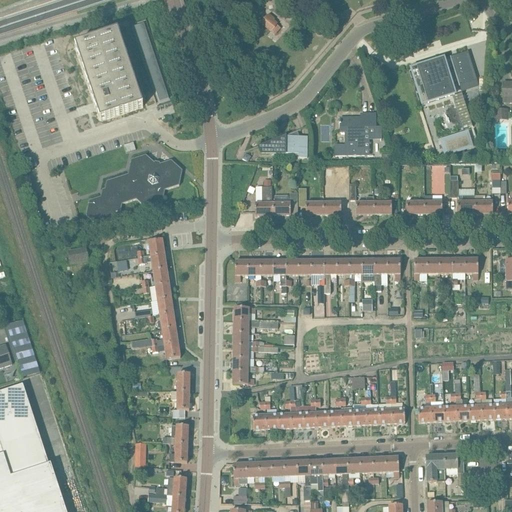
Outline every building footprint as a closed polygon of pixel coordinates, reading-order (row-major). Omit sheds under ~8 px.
[(267,14),(259,23),(274,36),(282,28),(267,14)] [(144,24),(134,27),(159,103),(169,99),(144,24)] [(118,32),(75,47),(100,122),(143,108),(118,32)] [(443,60),(417,69),(428,104),(454,95),(445,65),(452,63),(459,86),(476,81),(468,53),(451,58),(451,60),(444,62),(443,60)] [(511,84),(503,84),(503,104),(511,103),(511,84)] [(462,94),(453,97),(464,130),(472,127),(462,94)] [(508,110),(494,110),(494,122),(509,121),(508,110)] [(375,131),(375,125),(375,115),(361,116),(361,120),(340,120),(340,123),(339,123),(339,125),(340,125),(341,134),(347,134),(347,141),(345,141),(345,147),(335,147),(335,157),(356,157),(356,151),(365,151),(364,131),(375,131)] [(474,149),(468,131),(439,141),(445,158),(474,149)] [(307,159),(307,148),(307,138),(299,138),(297,133),(259,148),(262,157),(286,158),(286,155),(299,155),(299,159),(307,159)] [(155,164),(154,164),(146,156),(131,161),(128,176),(136,201),(147,211),(162,206),(165,191),(179,187),(183,172),(171,162),(159,165),(155,164)] [(381,156),(382,164),(389,164),(389,156),(381,156)] [(511,173),(508,169),(503,174),(508,179),(511,174),(511,173)] [(492,175),(491,175),(491,181),(492,181),(492,195),(500,195),(500,183),(500,175),(492,175)] [(122,205),(136,201),(128,176),(107,183),(103,197),(89,202),(86,217),(97,227),(119,220),(122,205)] [(450,182),(449,182),(449,199),(458,199),(458,203),(457,203),(457,216),(475,215),(475,197),(463,197),(459,197),(459,182),(457,182),(451,182),(450,182)] [(323,199),(323,190),(323,187),(313,187),(313,199),(323,199)] [(256,205),(255,205),(255,217),(273,217),(273,205),(272,205),(272,189),(262,189),(262,205),(256,205)] [(366,203),(356,204),(356,216),(374,216),(374,189),(373,189),(373,199),(366,199),(366,203)] [(392,203),(382,204),(381,189),(374,189),(374,216),(392,216),(392,203)] [(341,204),(333,204),(333,199),(334,199),(334,190),(323,190),(323,199),(323,204),(323,217),(341,217),(341,204)] [(290,205),(273,205),(273,217),(291,217),(291,205),(298,205),(298,195),(290,195),(290,205)] [(493,203),(485,203),(485,197),(475,197),(475,215),(493,215),(493,203)] [(442,203),(432,203),(432,198),(424,198),(424,203),(424,216),(442,216),(442,203)] [(407,216),(424,216),(424,203),(407,203),(407,216)] [(306,217),(323,217),(323,204),(306,204),(306,217)] [(165,256),(163,241),(148,243),(151,258),(165,256)] [(88,262),(87,256),(86,250),(68,253),(70,265),(88,262)] [(167,271),(165,256),(151,258),(153,273),(167,271)] [(111,273),(127,271),(126,261),(110,263),(111,273)] [(362,284),(375,283),(375,261),(362,262),(362,276),(362,284)] [(381,276),(387,276),(387,261),(375,261),(375,283),(375,301),(383,301),(382,287),(381,287),(381,276)] [(401,282),(400,261),(387,261),(387,276),(395,276),(395,282),(401,282)] [(419,276),(427,276),(427,261),(414,261),(414,282),(419,282),(419,276)] [(427,276),(440,276),(440,261),(427,261),(427,276)] [(440,276),(452,276),(452,261),(440,261),(440,276)] [(452,276),(465,276),(465,261),(452,261),(452,276)] [(478,282),(478,271),(478,261),(465,261),(465,276),(473,276),(473,282),(478,282)] [(261,288),(261,282),(261,277),(261,262),(248,263),(248,278),(256,277),(256,288),(261,288)] [(261,277),(273,277),(273,262),(261,262),(261,277)] [(287,288),(287,282),(287,277),(286,262),(273,262),(273,277),(280,277),(280,288),(281,288),(281,295),(287,295),(287,288)] [(291,277),(299,277),(299,262),(286,262),(287,277),(291,277)] [(299,277),(311,277),(311,262),(299,262),(299,277)] [(311,277),(324,277),(324,262),(311,262),(311,277)] [(330,277),(337,277),(337,262),(324,262),(324,277),(324,282),(324,296),(331,296),(330,277)] [(337,277),(349,277),(349,262),(337,262),(337,277)] [(349,277),(362,276),(362,262),(349,262),(349,277)] [(240,278),(248,278),(248,263),(235,263),(235,284),(241,284),(240,278)] [(169,285),(167,271),(153,273),(155,288),(169,285)] [(157,302),(171,300),(169,285),(155,288),(157,302)] [(160,317),(174,315),(171,300),(157,302),(160,317)] [(362,301),(362,312),(372,312),(372,301),(362,301)] [(388,309),(388,318),(397,318),(397,309),(388,309)] [(255,315),(255,310),(234,310),(234,323),(249,323),(249,315),(255,315)] [(150,312),(135,314),(136,320),(147,319),(153,318),(153,317),(152,311),(150,312)] [(296,324),(296,318),(293,318),(294,312),(285,312),(285,318),(284,318),(284,324),(296,324)] [(176,330),(174,315),(160,317),(162,332),(176,330)] [(38,375),(24,321),(5,326),(20,380),(38,375)] [(278,323),(249,323),(234,323),(234,335),(248,335),(259,336),(259,330),(278,331),(278,323)] [(178,344),(176,330),(162,332),(163,341),(157,342),(157,341),(152,341),(152,340),(130,343),(132,351),(143,349),(144,349),(151,348),(158,347),(164,346),(178,344)] [(248,343),(248,335),(234,335),(233,348),(264,348),(264,344),(261,343),(248,343)] [(294,337),(284,337),(284,346),(294,346),(294,337)] [(180,359),(178,344),(164,346),(166,361),(180,359)] [(0,369),(12,366),(6,347),(0,348),(0,369)] [(264,349),(264,348),(233,348),(233,361),(248,361),(248,353),(258,354),(267,355),(267,349),(264,349)] [(248,369),(248,361),(233,361),(233,373),(248,373),(258,374),(258,369),(248,369)] [(503,362),(492,362),(492,374),(503,373),(503,362)] [(248,381),(248,373),(233,373),(233,386),(254,387),(254,381),(248,381)] [(190,375),(180,375),(177,375),(177,393),(190,394),(190,375)] [(481,402),(481,394),(480,379),(479,376),(470,376),(470,381),(474,381),(474,395),(476,395),(476,401),(474,401),(474,407),(469,408),(469,422),(482,422),(481,407),(481,402)] [(364,389),(364,378),(350,378),(351,389),(364,389)] [(469,408),(462,408),(462,402),(461,401),(460,381),(455,381),(455,384),(455,394),(455,395),(457,423),(469,422),(469,408)] [(301,400),(300,386),(297,386),(297,387),(289,388),(290,403),(290,409),(295,409),(295,403),(298,403),(298,400),(301,400)] [(4,457),(0,458),(0,511),(65,511),(51,466),(49,467),(23,387),(0,394),(0,445),(0,447),(4,457)] [(190,394),(177,393),(171,393),(171,401),(176,401),(176,412),(189,412),(190,394)] [(260,411),(265,411),(265,394),(254,394),(254,405),(260,404),(260,411)] [(444,424),(457,423),(455,395),(451,395),(451,402),(449,402),(450,408),(443,409),(444,424)] [(316,429),(316,414),(316,409),(315,401),(310,401),(311,407),(303,407),(303,415),(304,430),(316,429)] [(482,422),(494,421),(494,406),(481,407),(482,422)] [(494,421),(507,421),(506,406),(494,406),(494,421)] [(419,425),(432,424),(431,409),(418,410),(419,425)] [(432,424),(444,424),(443,409),(431,409),(432,424)] [(392,426),(405,425),(404,410),(391,411),(392,426)] [(379,426),(392,426),(391,411),(379,412),(379,426)] [(354,427),(367,427),(366,412),(354,413),(354,427)] [(367,427),(379,426),(379,412),(366,412),(367,427)] [(329,429),(342,428),(341,413),(328,414),(329,429)] [(354,427),(354,413),(341,413),(342,428),(354,427)] [(316,429),(329,429),(328,414),(316,414),(316,429)] [(291,415),(278,416),(279,431),(291,430),(291,415)] [(291,430),(304,430),(303,415),(291,415),(291,430)] [(253,432),(266,431),(265,416),(253,417),(253,432)] [(266,431),(279,431),(278,416),(265,416),(266,431)] [(189,428),(176,427),(172,427),(171,439),(164,439),(164,445),(170,445),(175,445),(175,446),(188,446),(189,428)] [(134,468),(145,468),(145,444),(135,444),(134,468)] [(187,464),(188,446),(175,446),(175,456),(170,456),(169,464),(187,464)] [(464,475),(464,472),(464,462),(458,462),(457,456),(444,457),(445,478),(457,477),(457,476),(464,475)] [(445,483),(445,478),(444,457),(426,457),(426,472),(427,472),(427,484),(445,483)] [(373,475),(386,474),(385,459),(373,460),(373,475)] [(394,474),(394,480),(399,480),(398,459),(385,459),(386,474),(394,474)] [(348,476),(361,475),(360,460),(347,461),(348,476)] [(361,475),(373,475),(373,460),(360,460),(361,475)] [(323,477),(335,476),(335,461),(322,462),(323,477)] [(349,505),(349,487),(348,480),(348,476),(347,461),(335,461),(335,476),(342,476),(343,491),(342,491),(342,505),(349,505)] [(311,502),(310,486),(310,477),(309,462),(297,463),(297,478),(305,478),(305,488),(304,488),(304,502),(311,502)] [(323,492),(323,490),(323,488),(323,481),(323,477),(322,462),(309,462),(310,477),(310,486),(318,486),(319,492),(323,492)] [(285,478),(297,478),(297,463),(284,464),(285,478)] [(265,479),(272,479),(271,464),(259,465),(259,480),(260,484),(260,491),(265,490),(265,479)] [(284,464),(271,464),(272,479),(285,478),(284,464)] [(247,486),(247,480),(246,465),(233,466),(234,487),(239,486),(247,486)] [(247,480),(259,480),(259,465),(246,465),(247,480)] [(187,480),(174,479),(168,479),(167,497),(185,499),(187,480)] [(167,498),(149,496),(149,503),(172,505),(171,511),(184,511),(185,499),(167,497),(167,498)] [(321,511),(322,510),(318,510),(318,503),(311,503),(312,511),(311,511),(321,511)] [(442,511),(442,504),(442,503),(427,504),(427,511),(442,511)]
